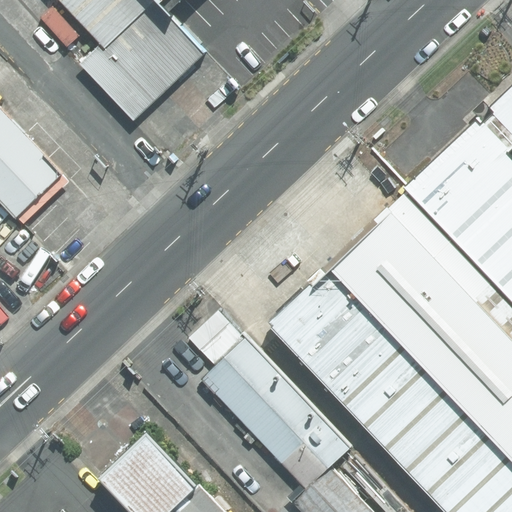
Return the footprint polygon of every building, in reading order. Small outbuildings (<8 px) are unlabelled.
[(37,0),(83,49),(66,64),(124,127),(198,60),(165,24),(191,0),(37,0)] [(511,82),(411,178),(511,283),(511,82)] [(51,177),(0,123),(0,216),(4,221),(51,177)] [(511,452),(511,302),(409,192),(331,265),(511,452)] [(51,248),(33,231),(15,249),(33,266),(51,248)] [(511,511),(511,475),(329,281),(267,339),(430,511),(511,511)] [(251,336),(224,307),(196,335),(222,362),(208,375),(312,485),(298,498),(311,511),(380,511),(336,464),(358,443),(254,333),(251,336)] [(220,511),(149,436),(91,490),(110,511),(220,511)] [(417,511),(360,450),(348,461),(394,511),(417,511)]
